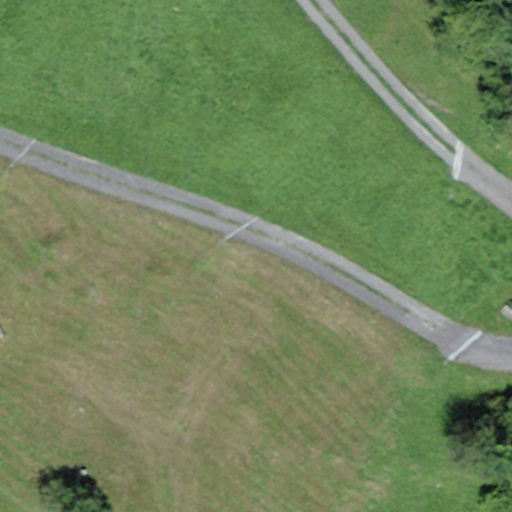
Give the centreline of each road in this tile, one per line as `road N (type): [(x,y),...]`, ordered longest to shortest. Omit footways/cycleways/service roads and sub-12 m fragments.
road 1 (track): [(511,355),(452,337),(253,231),(0,141)]
road 2 (track): [(312,0),(384,84),(511,198)]
